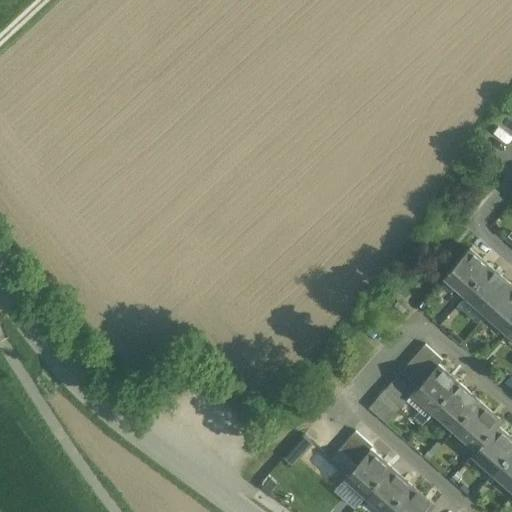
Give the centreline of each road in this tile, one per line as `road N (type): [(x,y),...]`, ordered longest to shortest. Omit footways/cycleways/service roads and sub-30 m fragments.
road 1 (residential): [(471,511),(354,409),(423,327),(511,404)]
road 2 (tertiary): [(0,285),(75,380),(245,511)]
